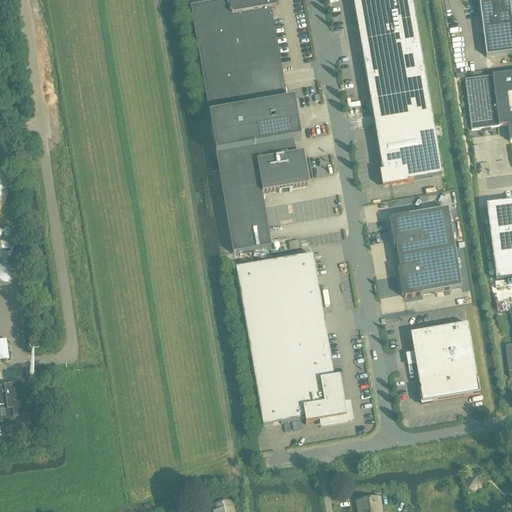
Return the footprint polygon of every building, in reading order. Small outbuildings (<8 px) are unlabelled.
[(285,94),(271,12),(276,11),(274,0),(227,0),(228,2),(190,9),(209,117),(215,156),(216,156),(233,255),(271,249),(270,246),(268,228),(266,218),(264,208),(262,196),(269,195),(278,193),(279,194),(281,194),(281,191),(289,189),(289,192),(292,192),(292,191),(302,189),(308,188),(307,178),(304,160),(303,156),(299,156),(296,157),(293,143),(300,142),(298,130),(296,114),(294,102),(287,104),(285,94)] [(352,0),(352,1),(353,1),(358,32),(376,135),(433,125),(415,22),(411,0),(352,0)] [(511,54),(511,27),(508,0),(478,0),(486,58),(511,54)] [(510,143),(511,142),(511,74),(493,77),(499,127),(508,126),(510,143)] [(471,131),(499,127),(493,77),(465,81),(471,131)] [(433,125),(376,135),(381,166),(382,173),(380,173),(382,189),(407,184),(407,183),(414,182),(414,181),(442,177),(433,125)] [(0,216),(3,218),(8,211),(3,207),(4,205),(7,199),(8,193),(7,187),(6,181),(4,175),(0,170),(0,169),(0,216)] [(511,203),(486,207),(490,243),(495,282),(511,279),(511,203)] [(390,220),(397,260),(455,250),(448,210),(390,220)] [(461,289),(455,250),(397,260),(404,299),(461,289)] [(341,397),(340,397),(340,394),(342,394),(339,379),(334,380),(315,267),(237,280),(262,428),(304,421),(305,426),(319,424),(319,426),(349,421),(346,405),(344,406),(343,405),(342,405),(341,402),(342,402),(342,401),(343,401),(343,400),(343,399),(343,398),(342,397),(341,397)] [(476,378),(467,326),(410,336),(419,388),(420,388),(421,392),(420,393),(422,406),(479,396),(477,383),(476,383),(476,378)] [(4,389),(0,389),(0,424),(14,422),(14,419),(26,418),(22,385),(4,387),(4,389)] [(381,511),(380,499),(356,503),(357,511),(381,511)] [(236,511),(234,503),(209,508),(210,511),(236,511)]
